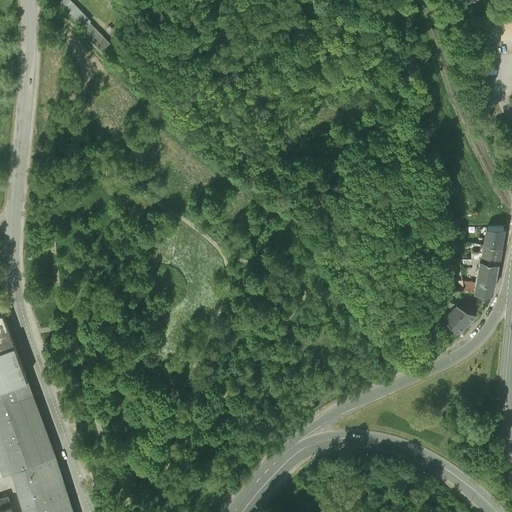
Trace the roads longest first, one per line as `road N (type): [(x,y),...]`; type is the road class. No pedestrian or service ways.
road 1 (residential): [(87,511),(18,276),(27,0)]
road 2 (secondary): [(511,286),(473,348),(339,414),(296,453)]
road 3 (secondary): [(296,453),(346,442),(405,450),(440,466),(491,511)]
road 4 (primary): [(511,305),(505,378),(511,447)]
